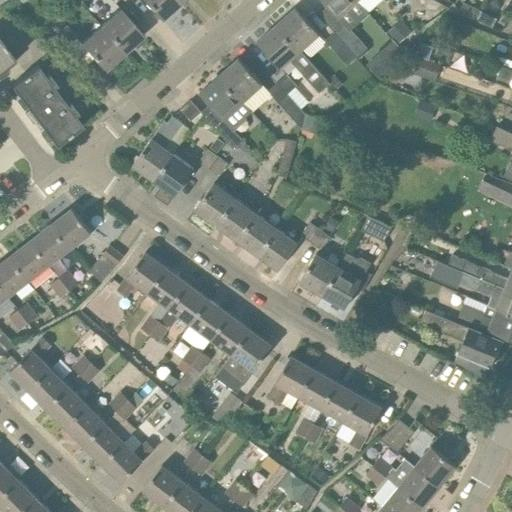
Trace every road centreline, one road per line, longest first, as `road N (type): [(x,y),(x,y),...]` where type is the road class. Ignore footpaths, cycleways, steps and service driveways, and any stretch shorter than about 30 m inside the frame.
road 1 (residential): [(509,429),(309,326),(80,160)]
road 2 (residential): [(80,160),(263,0)]
road 3 (residential): [(113,511),(0,407)]
